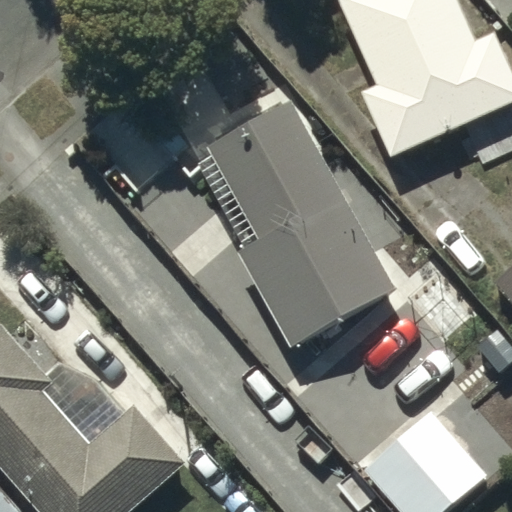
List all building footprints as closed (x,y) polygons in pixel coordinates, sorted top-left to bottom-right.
[(456,0),(346,0),(337,5),(377,90),(362,97),(393,162),(511,105),(511,77),(496,43),(481,50),(456,0)] [(239,259),(291,353),(393,297),(290,109),(209,153),(213,160),(200,168),(247,254),(239,259)] [(511,273),(496,288),(511,306),(511,273)] [(135,511),(183,467),(131,413),(121,423),(70,369),(55,383),(0,326),(0,511),(135,511)] [(433,417),(362,477),(392,511),(449,511),(487,480),(433,417)]
